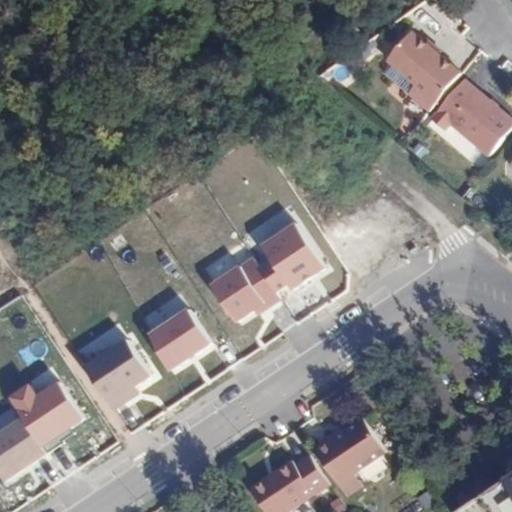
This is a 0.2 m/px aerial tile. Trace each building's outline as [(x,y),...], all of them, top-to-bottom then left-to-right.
[(378,60),(434,107),(458,80),(439,64),(442,60),(405,29),(378,60)] [(492,155),(511,132),(511,121),(477,91),(475,93),(465,85),(430,126),(440,135),(452,122),(492,155)] [(275,261),(263,269),(279,294),(291,287),(295,293),(328,271),(298,226),(266,248),(275,261)] [(257,260),(215,288),(238,324),(256,312),(267,306),(269,310),(283,300),(279,294),(263,269),(257,260)] [(256,312),(259,317),(269,310),(267,306),(256,312)] [(171,372),(214,345),(192,311),(152,337),(171,372)] [(153,376),(132,344),(90,371),(116,410),(130,400),(126,394),(137,387),(153,376)] [(25,418),(44,447),(85,420),(59,382),(37,396),(28,383),(10,396),(25,418)] [(137,387),(126,394),(130,400),(141,393),(137,387)] [(0,434),(0,469),(7,480),(48,453),(44,447),(25,418),(0,434)] [(347,434),(318,453),(348,496),(364,486),(355,472),(382,454),(361,424),(347,434)] [(315,449),(318,453),(347,434),(343,430),(315,449)] [(265,511),(289,511),(330,485),(311,456),(297,465),(294,462),(274,475),(277,479),(254,495),(265,511)] [(251,491),(254,495),(277,479),(274,475),(251,491)] [(511,511),(511,479),(482,499),(484,502),(469,511),(511,511)] [(420,498),(428,511),(440,503),(431,490),(420,498)] [(340,511),(346,509),(338,497),(329,503),(335,511),(340,511)]
